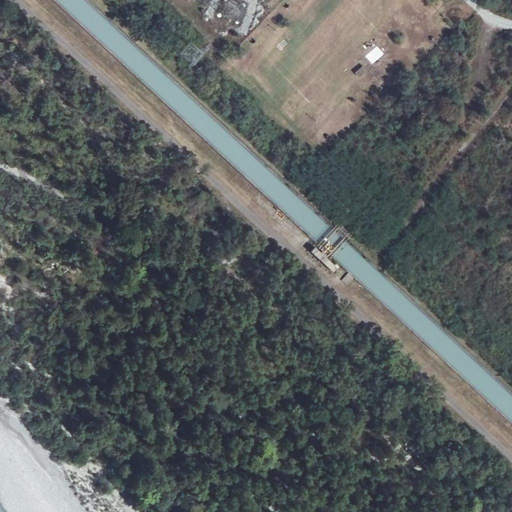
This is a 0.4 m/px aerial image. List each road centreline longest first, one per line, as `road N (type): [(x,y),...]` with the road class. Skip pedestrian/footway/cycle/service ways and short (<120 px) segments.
road 1 (track): [(14,0),(511,458)]
road 2 (track): [(377,254),(511,90)]
